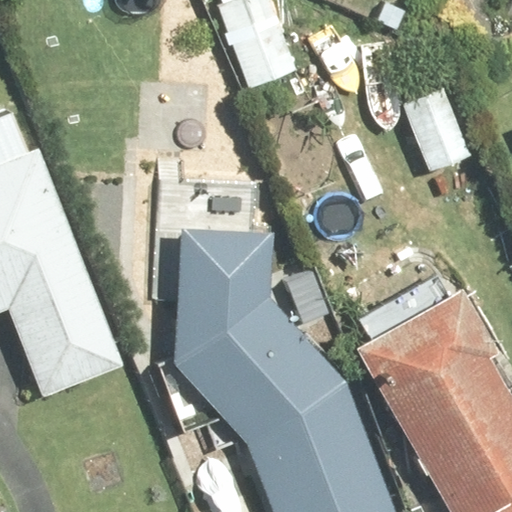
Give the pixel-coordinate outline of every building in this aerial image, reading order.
[(269,19),(214,41),(232,88),(287,67),(269,19)] [(431,86),(391,101),(418,171),(458,156),(431,86)] [(0,304),(5,303),(41,393),(121,361),(15,98),(0,104),(0,304)] [(395,511),(342,377),(251,275),(256,222),(178,215),(166,353),(241,435),(272,511),(395,511)] [(511,511),(511,394),(449,281),(349,336),(447,511),(511,511)]
